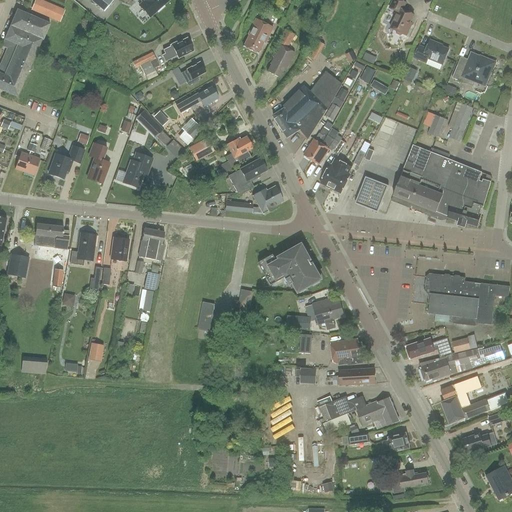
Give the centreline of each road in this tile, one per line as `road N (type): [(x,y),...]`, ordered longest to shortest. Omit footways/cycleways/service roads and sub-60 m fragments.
road 1 (tertiary): [(469,511),(314,223)]
road 2 (unclassified): [(314,223),(289,231),(0,199)]
road 3 (tertiary): [(314,223),(205,14)]
road 4 (residential): [(511,253),(499,246),(511,131)]
